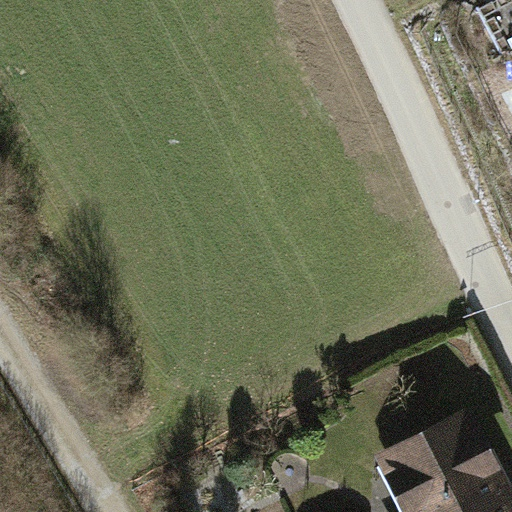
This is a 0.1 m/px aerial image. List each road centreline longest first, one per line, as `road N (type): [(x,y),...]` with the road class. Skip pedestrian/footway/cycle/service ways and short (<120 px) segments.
road 1 (residential): [(511,323),(358,0)]
road 2 (track): [(0,319),(116,511)]
